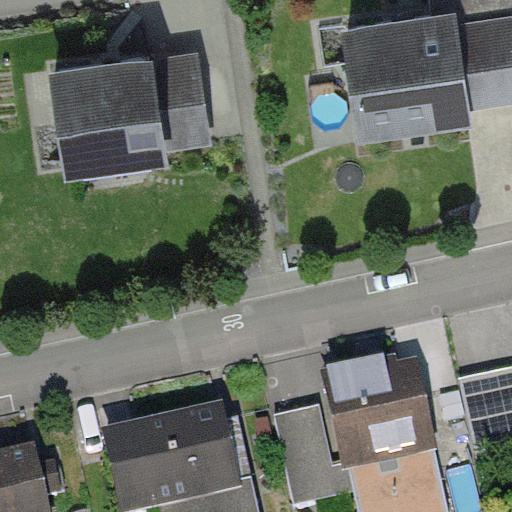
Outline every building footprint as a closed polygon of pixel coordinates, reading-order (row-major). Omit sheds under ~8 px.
[(469,15),(347,34),(363,130),(488,110),(486,95),(511,91),(511,23),(471,30),(469,15)] [(196,49),(59,68),(72,161),(210,141),(196,49)] [(383,369),(324,383),(354,511),(449,511),(418,377),(386,385),(383,369)] [(511,447),(511,373),(461,385),(476,456),(511,447)] [(320,411),(276,421),(296,510),(316,506),(310,479),(334,474),(320,411)] [(222,420),(108,446),(123,511),(257,511),(252,488),(238,492),(222,420)] [(0,511),(45,511),(34,463),(0,470),(0,511)]
